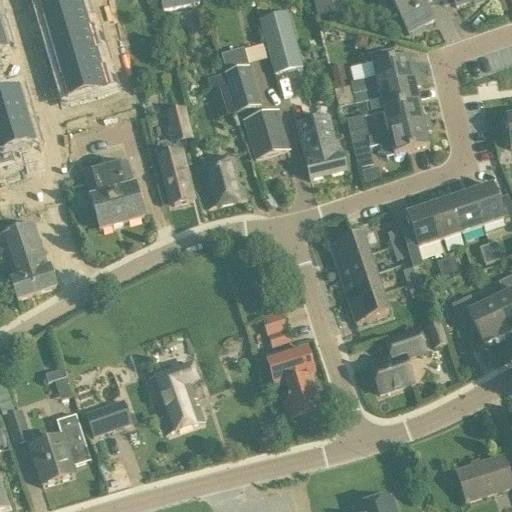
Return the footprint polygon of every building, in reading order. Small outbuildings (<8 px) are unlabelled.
[(83,10),(80,0),(39,0),(38,0),(44,21),(83,10)] [(198,6),(197,0),(159,0),(162,13),(198,6)] [(315,0),(319,19),(339,15),(336,0),(315,0)] [(390,0),(410,37),(436,23),(423,0),(390,0)] [(454,0),(458,9),(482,0),(454,0)] [(113,12),(110,1),(103,3),(106,14),(113,12)] [(50,40),(89,29),(83,10),(44,21),(50,40)] [(274,78),(302,71),(286,15),(259,23),(274,78)] [(55,60),(94,48),(89,29),(50,40),(55,60)] [(120,41),(117,29),(110,31),(113,43),(120,41)] [(61,79),(100,68),(94,48),(55,60),(61,79)] [(125,60),(122,49),(115,51),(118,62),(125,60)] [(350,85),(351,89),(344,90),(343,84),(345,84),(341,68),(332,70),(335,85),(333,86),(336,102),(415,84),(409,61),(396,64),(393,52),(371,57),(376,80),(350,85)] [(128,72),(125,60),(118,62),(120,74),(128,72)] [(106,89),(100,68),(61,79),(67,100),(106,89)] [(236,115),(258,109),(246,70),(224,76),(236,115)] [(384,115),(420,106),(415,84),(336,102),(338,109),(355,106),(355,107),(381,101),(384,115)] [(0,121),(26,114),(18,87),(0,91),(0,121)] [(210,95),(218,121),(235,116),(227,90),(210,95)] [(389,136),(425,127),(420,106),(384,115),(389,135),(389,136)] [(174,209),(194,204),(182,155),(180,156),(177,145),(193,141),(185,110),(165,115),(168,130),(167,130),(171,148),(166,143),(157,145),(155,151),(169,205),(173,204),(174,209)] [(26,114),(0,121),(0,166),(11,163),(7,150),(34,142),(26,114)] [(257,164),(289,154),(278,116),(245,126),(257,164)] [(311,184),(347,175),(340,144),(337,145),(331,120),(298,128),(311,184)] [(368,140),(368,141),(351,145),(353,154),(370,150),(378,148),(380,156),(386,160),(394,158),(394,159),(430,151),(425,127),(389,136),(389,135),(368,140)] [(368,141),(368,140),(366,132),(349,136),(351,145),(368,141)] [(209,213),(248,203),(237,161),(198,171),(209,213)] [(101,234),(144,221),(128,165),(85,178),(101,234)] [(471,196),(482,230),(506,222),(494,188),(471,196)] [(482,230),(471,196),(449,204),(460,237),(482,230)] [(460,237),(449,204),(428,211),(439,245),(460,237)] [(439,245),(428,211),(407,218),(418,252),(439,245)] [(31,227),(1,237),(3,245),(15,284),(13,284),(19,304),(57,292),(50,271),(49,271),(35,226),(31,227)] [(396,233),(387,236),(392,251),(401,248),(396,233)] [(337,269),(369,258),(363,238),(330,249),(337,269)] [(502,261),(496,244),(488,247),(493,264),(502,261)] [(377,267),(388,264),(382,246),(372,249),(377,267)] [(479,250),(485,267),(493,264),(488,247),(479,250)] [(396,264),(405,261),(401,248),(392,251),(396,264)] [(343,289),(376,278),(369,258),(337,269),(343,289)] [(460,280),(453,259),(445,262),(452,282),(460,280)] [(436,265),(443,285),(452,282),(445,262),(436,265)] [(411,270),(402,273),(407,289),(416,286),(411,270)] [(491,304),(506,337),(511,333),(511,277),(498,284),(504,298),(491,304)] [(350,308),(382,297),(376,278),(343,289),(350,308)] [(411,302),(421,299),(416,286),(407,289),(411,302)] [(382,297),(350,308),(356,328),(389,317),(382,297)] [(471,326),(482,348),(506,337),(491,304),(477,311),(470,298),(450,307),(461,331),(471,326)] [(281,314),(262,321),(268,341),(288,335),(281,314)] [(426,331),(433,351),(447,347),(438,322),(427,326),(428,330),(426,331)] [(291,346),(288,335),(268,341),(272,352),(291,346)] [(404,362),(425,355),(418,335),(386,346),(393,364),(371,372),(381,398),(413,387),(404,362)] [(311,380),(315,378),(307,354),(291,359),(290,354),(266,361),(275,390),(288,386),(292,400),(287,401),(288,403),(284,404),(290,424),(322,414),(311,380)] [(191,387),(198,384),(193,369),(150,383),(163,421),(161,422),(167,439),(204,426),(191,387)] [(64,372),(45,377),(47,386),(66,381),(64,372)] [(93,441),(132,427),(123,403),(85,417),(93,441)] [(4,419),(14,449),(31,444),(21,414),(4,419)] [(62,444),(48,448),(31,453),(37,470),(43,491),(61,485),(57,474),(89,464),(75,418),(56,424),(59,435),(62,444)] [(466,506),(511,491),(502,461),(456,476),(466,506)] [(0,511),(6,511),(10,511),(0,481),(0,511)] [(393,511),(390,500),(354,511),(393,511)]
